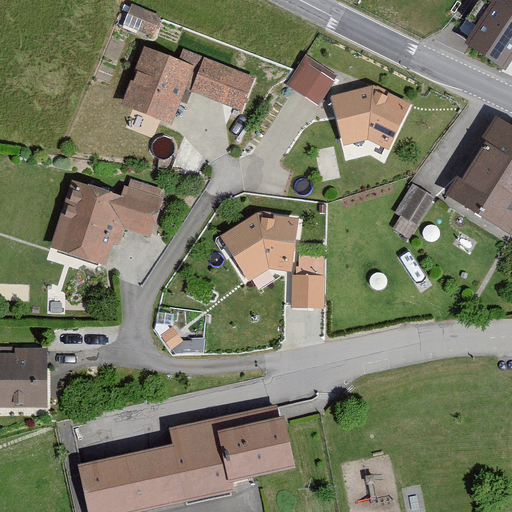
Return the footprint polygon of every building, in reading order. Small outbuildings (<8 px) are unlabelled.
[(511,0),(491,0),(494,1),(466,44),(508,71),(511,64),(511,0)] [(155,33),(161,12),(129,2),(122,23),(155,33)] [(121,105),(172,125),(195,66),(145,46),(121,105)] [(204,57),(190,92),(242,112),(256,77),(204,57)] [(287,85),(319,105),(335,80),(304,60),(287,85)] [(374,84),(330,95),(343,146),(368,140),(390,151),(413,104),(374,84)] [(511,220),(511,137),(479,116),(429,192),(500,239),(511,220)] [(166,206),(67,176),(43,254),(110,275),(122,238),(153,247),(166,206)] [(293,273),(302,219),(257,212),(219,236),(249,283),(269,270),(293,273)] [(325,276),(292,275),(291,308),(324,309),(325,276)] [(42,353),(0,354),(0,413),(43,413),(42,353)] [(282,412),(75,456),(87,511),(184,511),(298,488),(282,412)]
